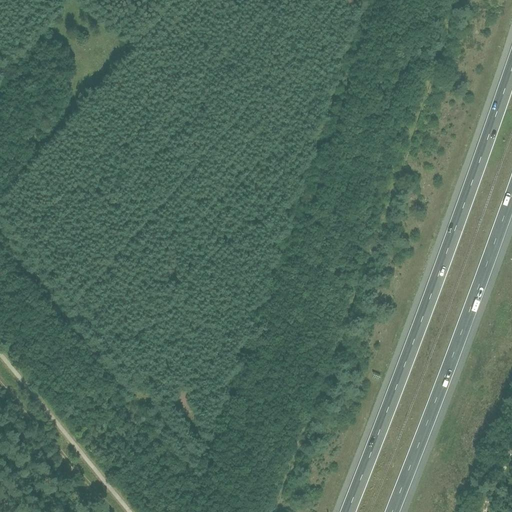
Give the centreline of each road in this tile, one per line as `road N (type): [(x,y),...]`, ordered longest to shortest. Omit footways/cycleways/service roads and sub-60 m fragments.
road 1 (motorway): [(511,66),(347,511)]
road 2 (motorway): [(391,511),(511,193)]
road 3 (track): [(111,511),(0,379)]
